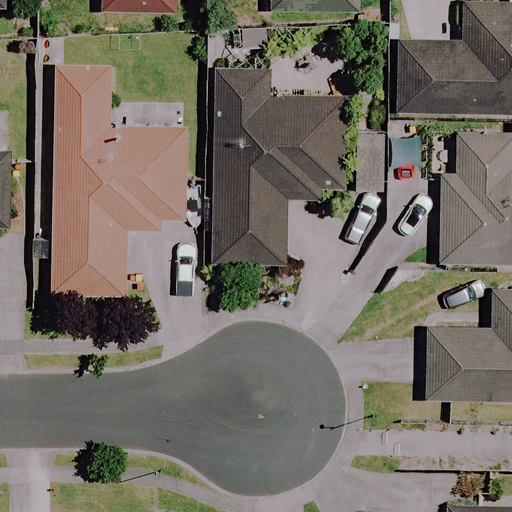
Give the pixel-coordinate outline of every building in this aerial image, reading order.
[(102,0),(102,10),(174,13),(174,0),(102,0)] [(354,0),(270,0),(270,11),(355,10),(354,0)] [(511,1),(460,0),(458,0),(457,43),(399,41),(397,111),(511,113),(511,1)] [(122,295),(122,234),(159,234),(160,221),(184,222),(185,120),(107,119),(108,63),(49,63),(48,294),(122,295)] [(285,90),(286,69),(216,67),(210,264),(280,266),(282,200),(344,202),(348,92),(285,90)] [(511,134),(452,134),(451,174),(438,173),(437,263),(511,264),(511,134)] [(391,141),(363,141),(363,185),(391,185),(391,141)] [(511,401),(511,291),(489,291),(489,327),(425,326),(423,400),(511,401)]
